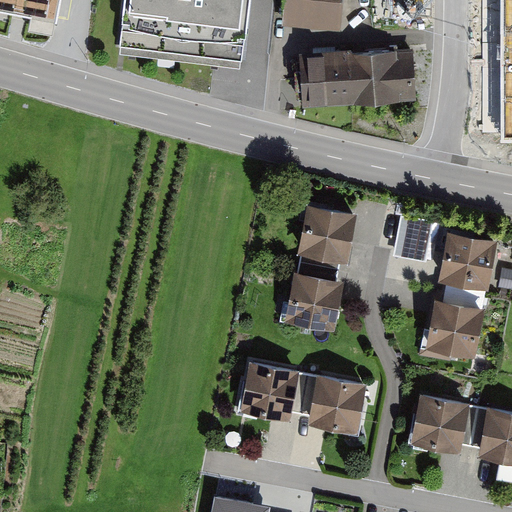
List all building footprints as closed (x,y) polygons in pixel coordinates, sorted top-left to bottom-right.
[(0,0),(0,8),(21,12),(57,18),(60,0),(0,0)] [(250,0),(126,0),(119,52),(242,66),(250,0)] [(343,0),(284,0),(283,23),(341,28),(343,0)] [(309,49),(311,101),(416,97),(414,44),(309,49)] [(511,52),(495,51),(489,147),(511,148),(511,52)] [(357,209),(307,199),(298,248),(348,258),(357,209)] [(402,215),(395,254),(426,260),(434,221),(402,215)] [(498,235),(448,226),(439,276),(489,285),(498,235)] [(345,275),(295,266),(285,317),(335,326),(345,275)] [(479,302),(438,296),(432,341),(473,347),(479,302)] [(300,365),(251,356),(241,405),(290,415),(300,365)] [(367,378),(318,370),(309,419),(358,428),(367,378)] [(470,398),(421,388),(411,438),(460,448),(470,398)] [(511,406),(488,402),(479,451),(511,457),(511,406)] [(269,511),(271,504),(215,494),(211,511),(269,511)]
